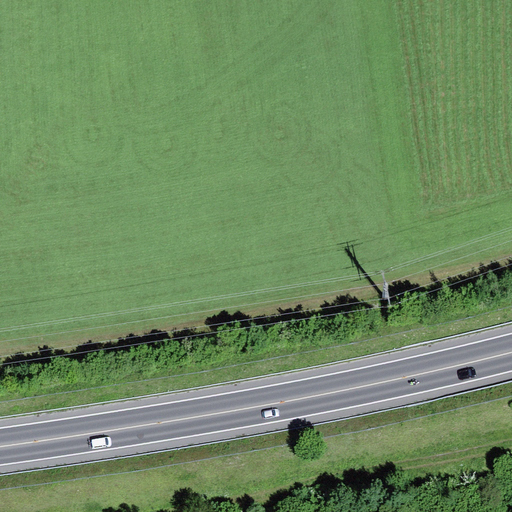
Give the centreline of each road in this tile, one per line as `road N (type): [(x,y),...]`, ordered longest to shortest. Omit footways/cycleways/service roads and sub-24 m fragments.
road 1 (trunk): [(511,353),(283,404),(0,449)]
road 2 (track): [(0,348),(337,299)]
